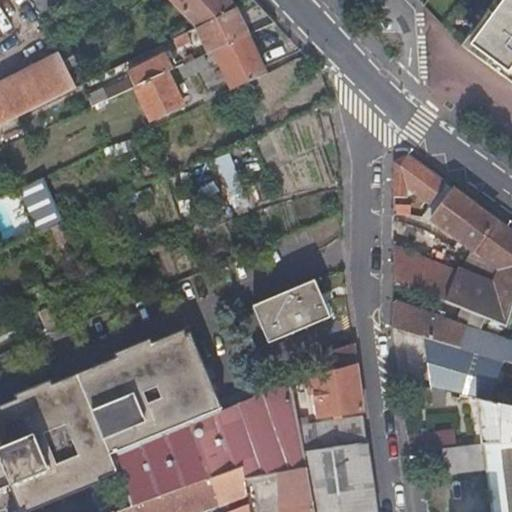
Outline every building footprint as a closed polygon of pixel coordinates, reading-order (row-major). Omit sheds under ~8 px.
[(73,0),(25,0),(42,23),(73,0)] [(171,0),(197,27),(234,9),(225,0),(171,0)] [(511,0),(495,0),(478,24),(475,28),(480,32),(467,49),(511,82),(511,0)] [(237,15),(234,9),(197,27),(195,28),(207,53),(212,51),(246,36),(272,24),(256,6),(237,15)] [(246,36),(212,51),(231,90),(265,74),(246,36)] [(0,124),(75,87),(58,53),(0,82),(0,124)] [(127,74),(133,87),(134,87),(166,73),(172,69),(166,56),(127,74)] [(204,61),(202,56),(192,60),(187,63),(177,67),(181,77),(206,65),(204,61)] [(166,73),(134,87),(150,121),(181,106),(166,73)] [(229,152),(216,158),(239,217),(253,211),(229,152)] [(504,327),(511,301),(511,232),(406,155),(392,163),(392,198),(392,216),(404,216),(404,187),(429,204),(421,213),(470,249),(498,268),(492,284),(458,271),(457,270),(456,272),(392,246),(392,282),(504,327)] [(41,178),(17,189),(36,233),(60,222),(41,178)] [(214,179),(202,188),(208,197),(221,188),(214,179)] [(470,249),(458,271),(492,284),(498,268),(470,249)] [(314,282),(254,307),(269,345),(332,318),(314,282)] [(392,303),(392,329),(424,339),(461,350),(467,330),(468,327),(396,301),(392,303)] [(57,330),(47,308),(36,312),(45,335),(57,330)] [(511,365),(511,344),(467,330),(461,350),(500,363),(503,364),(504,363),(511,365)] [(110,456),(184,425),(227,407),(196,331),(79,378),(110,456)] [(510,444),(511,408),(511,406),(489,401),(500,363),(461,350),(424,339),(429,378),(430,386),(430,392),(431,405),(444,403),(444,394),(473,401),(478,444),(480,444),(480,445),(510,444)] [(312,356),(316,375),(354,363),(351,345),(312,356)] [(316,375),(287,384),(290,402),(295,425),(362,415),(361,411),(354,363),(316,375)] [(23,510),(116,472),(110,456),(79,378),(0,410),(0,488),(13,484),(23,510)] [(227,407),(184,425),(202,478),(243,464),(245,485),(262,483),(277,481),(277,511),(312,511),(295,425),(290,402),(287,384),(265,391),(260,393),(227,407)] [(488,511),(511,511),(511,408),(510,444),(480,445),(480,446),(483,471),(488,511)] [(375,511),(362,415),(295,425),(312,511),(375,511)] [(202,478),(184,425),(110,456),(116,472),(129,505),(202,478)] [(404,436),(407,455),(439,451),(453,449),(450,430),(404,436)] [(443,476),(483,471),(480,446),(453,449),(439,451),(443,476)] [(202,478),(129,505),(110,511),(197,511),(247,494),(245,485),(243,464),(202,478)]
